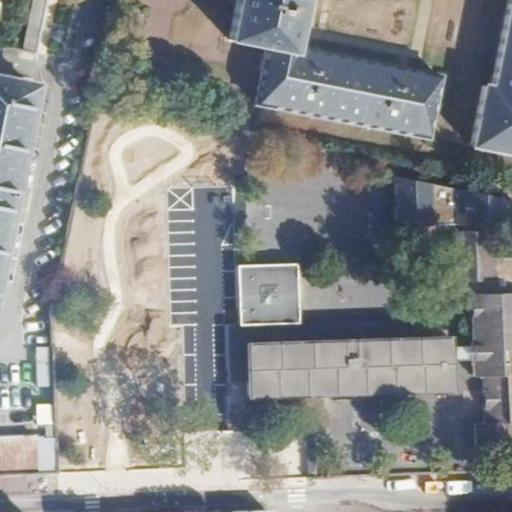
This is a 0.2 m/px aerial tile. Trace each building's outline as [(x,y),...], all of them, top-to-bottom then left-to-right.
[(46,0),(33,0),(24,52),(36,55),(46,0)] [(235,0),(228,39),(264,47),(253,100),(423,136),(435,77),(290,47),(300,0),(235,0)] [(511,0),(505,0),(488,86),(480,84),(468,144),(511,153),(511,0)] [(0,232),(6,202),(30,87),(0,79),(0,232)] [(109,151),(215,167),(220,136),(113,120),(109,151)] [(511,197),(398,181),(392,218),(506,234),(511,197)] [(137,292),(212,293),(214,193),(139,192),(137,292)] [(466,286),(468,344),(468,357),(469,381),(482,381),(483,427),(473,427),(473,453),(511,451),(511,256),(490,257),(490,235),(455,236),(456,286),(466,286)] [(237,326),(297,323),(293,263),(234,266),(237,326)] [(204,416),(203,320),(126,321),(126,332),(80,333),(81,381),(114,381),(114,417),(204,416)] [(447,337),(244,345),(244,397),(449,389),(447,358),(447,346),(447,337)] [(43,347),(28,347),(30,426),(46,426),(43,347)] [(0,472),(31,471),(30,442),(0,442),(0,472)]
